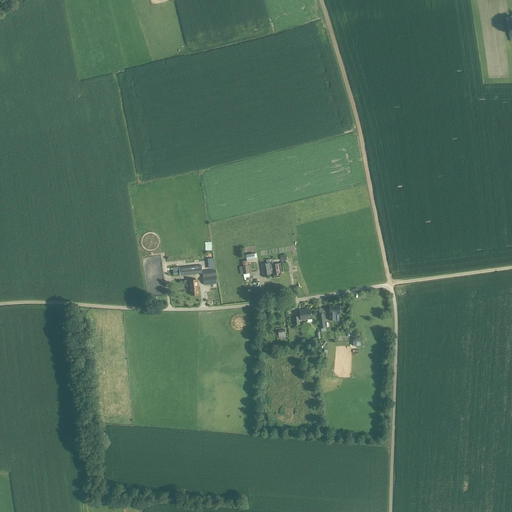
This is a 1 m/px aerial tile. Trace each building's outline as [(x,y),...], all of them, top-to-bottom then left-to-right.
[(281,278),(280,273),(282,273),(281,264),(270,265),(270,263),(261,265),(263,276),(273,274),(274,279),(281,278)] [(202,274),(201,265),(179,268),(180,276),(202,274)] [(204,285),(217,284),(215,270),(202,272),(204,285)] [(197,280),(189,281),(190,288),(191,288),(191,296),(198,295),(197,280)] [(330,314),(330,320),(335,320),(335,314),(340,314),(340,306),(329,306),(329,314),(330,314)] [(304,311),(304,310),(299,310),(300,317),(299,317),(299,316),(292,317),(293,325),(300,324),(299,320),(312,319),(311,310),(304,311)] [(285,329),(278,330),(279,339),(286,338),(285,329)]
